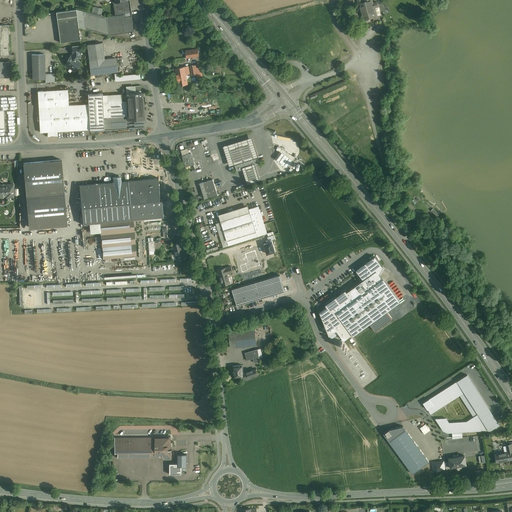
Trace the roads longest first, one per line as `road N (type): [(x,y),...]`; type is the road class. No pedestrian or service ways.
road 1 (primary): [(285,97),(511,393)]
road 2 (secondary): [(511,484),(271,494)]
road 3 (secondary): [(214,493),(145,502),(0,489)]
road 4 (residential): [(163,138),(210,322)]
road 5 (residential): [(19,0),(23,147)]
road 6 (residential): [(23,147),(163,138)]
road 7 (residential): [(142,0),(163,138)]
road 8 (residential): [(163,138),(255,118),(285,97)]
road 9 (primary): [(204,0),(285,97)]
